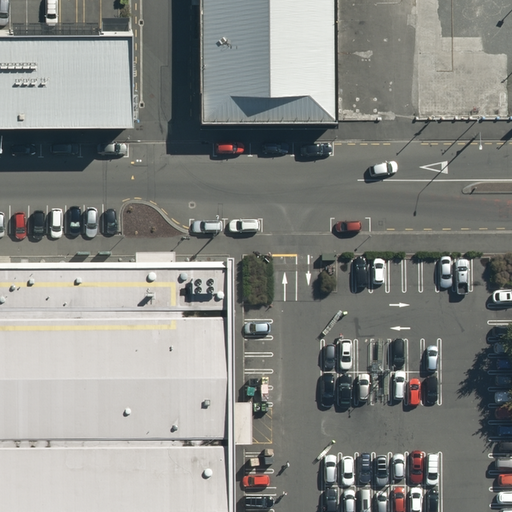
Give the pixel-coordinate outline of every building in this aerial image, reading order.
[(332,0),(201,0),(201,121),(332,122),(332,0)] [(336,0),(337,83),(356,83),(356,44),(401,44),(402,5),(419,5),(419,0),(336,0)] [(0,124),(132,124),(130,28),(0,29),(0,124)] [(337,93),(337,113),(381,113),(381,93),(337,93)] [(234,511),(233,263),(0,264),(0,511),(234,511)]
